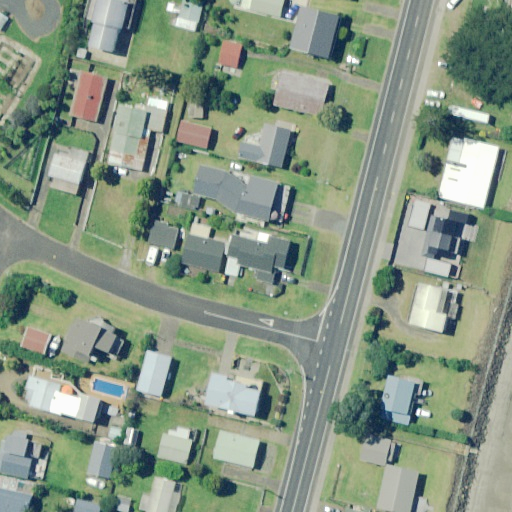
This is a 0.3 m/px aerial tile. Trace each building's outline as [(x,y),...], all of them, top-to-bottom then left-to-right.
[(138,0),(91,0),(87,18),(98,21),(92,46),(114,52),(121,27),(130,30),(138,0)] [(204,5),(189,0),(183,0),(181,6),(170,3),(167,11),(180,15),(177,26),(196,32),(204,5)] [(283,0),(242,0),(240,8),(280,17),(283,0)] [(295,50),(330,59),(340,17),(306,8),(295,50)] [(9,18),(1,13),(0,13),(0,29),(2,31),(9,18)] [(241,45),(223,41),(218,63),(236,67),(241,45)] [(109,77),(83,71),(74,116),(99,122),(109,77)] [(329,85),(282,73),(274,104),(321,117),(329,85)] [(204,94),(190,93),(188,114),(202,115),(204,94)] [(170,101),(150,97),(147,110),(123,105),(110,163),(143,170),(152,130),(163,133),(170,101)] [(215,127),(185,120),(180,141),(210,148),(215,127)] [(290,130),(264,124),(259,147),(241,142),(237,157),(281,167),(290,130)] [(500,149),(465,139),(462,150),(456,149),(451,165),(447,164),(438,196),(483,209),(500,149)] [(88,157),(58,149),(49,181),(79,189),(88,157)] [(197,195),(221,201),(235,213),(273,222),(283,220),(290,194),(287,193),(288,189),(282,187),(283,182),(263,176),(245,171),(243,176),(205,166),(197,195)] [(202,198),(178,192),(175,204),(199,210),(202,198)] [(429,255),(463,263),(469,238),(457,235),(461,220),(439,214),(429,255)] [(169,228),(170,224),(157,221),(152,243),(174,249),(179,230),(169,228)] [(276,265),(285,267),(292,236),(260,229),(259,236),(234,230),(231,241),(207,235),(209,225),(191,221),(181,261),(237,274),(240,261),(260,266),(257,278),(272,281),(276,265)] [(461,294),(419,284),(410,324),(443,332),(447,317),(455,319),(461,294)] [(98,347),(112,353),(120,334),(80,316),(64,352),(91,364),(98,347)] [(51,335),(30,328),(24,347),(45,354),(51,335)] [(172,358),(150,351),(139,390),(162,396),(172,358)] [(80,393),(82,389),(66,384),(55,381),(56,378),(52,377),(54,370),(37,366),(34,376),(26,404),(34,406),(33,407),(65,416),(65,413),(95,422),(96,418),(101,419),(103,412),(105,404),(100,403),(101,399),(88,395),(80,393)] [(238,379),(215,374),(208,404),(256,416),(262,391),(254,389),(256,379),(239,375),(238,379)] [(388,377),(381,409),(385,410),(383,419),(409,425),(413,403),(418,404),(423,384),(388,377)] [(125,430),(113,427),(110,437),(122,440),(125,430)] [(3,470),(29,476),(35,453),(41,454),(44,443),(30,440),(31,438),(29,438),(30,431),(16,428),(14,434),(11,434),(10,440),(3,439),(0,453),(0,467),(3,468),(3,470)] [(260,441),(224,432),(218,458),(253,467),(260,441)] [(388,459),(392,460),(396,439),(364,433),(359,457),(387,463),(388,459)] [(194,441),(166,434),(160,457),(187,465),(194,441)] [(119,448),(97,443),(90,474),(112,479),(119,448)] [(422,511),(426,497),(413,495),(418,472),(385,466),(376,508),(395,511),(422,511)] [(0,511),(29,511),(33,497),(36,484),(0,475),(0,511)] [(140,509),(148,511),(147,511),(169,511),(178,483),(158,478),(153,496),(145,494),(140,509)] [(100,511),(102,505),(79,500),(76,511),(100,511)]
